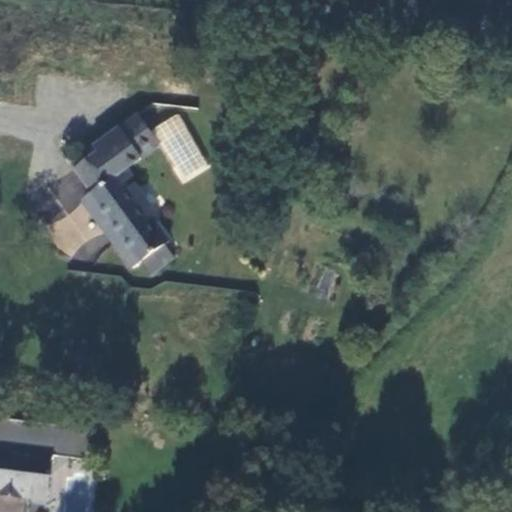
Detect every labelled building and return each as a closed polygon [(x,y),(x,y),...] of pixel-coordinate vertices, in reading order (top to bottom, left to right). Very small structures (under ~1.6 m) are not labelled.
[(154,142),(149,133),(140,119),(95,146),(99,152),(113,176),(91,191),(82,196),(128,267),(135,262),(145,274),(167,261),(159,249),(164,246),(148,220),(152,218),(132,188),(127,190),(123,183),(130,179),(125,170),(139,161),(135,154),(154,142)] [(159,149),(154,142),(135,154),(139,161),(159,149)] [(75,167),(91,191),(113,176),(99,152),(75,167)] [(64,426),(0,417),(0,511),(28,511),(30,498),(40,499),(42,477),(48,478),(50,456),(55,457),(60,457),(64,426)] [(94,430),(64,426),(60,457),(90,461),(94,430)] [(42,477),(40,499),(50,500),(55,457),(50,456),(48,478),(42,477)]
